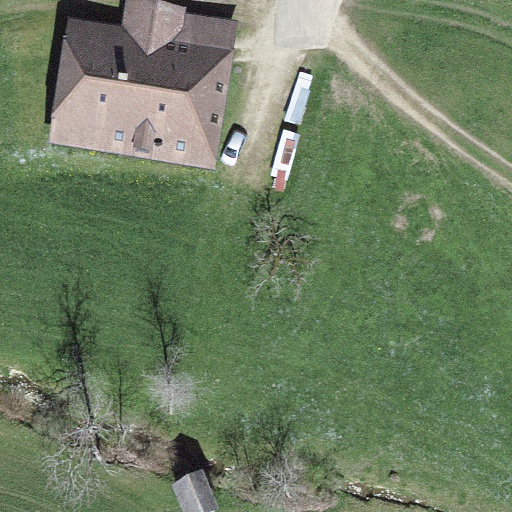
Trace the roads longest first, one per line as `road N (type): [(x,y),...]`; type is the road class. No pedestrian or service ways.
road 1 (track): [(305,0),(453,145),(511,176)]
road 2 (track): [(345,0),(474,22),(511,42)]
